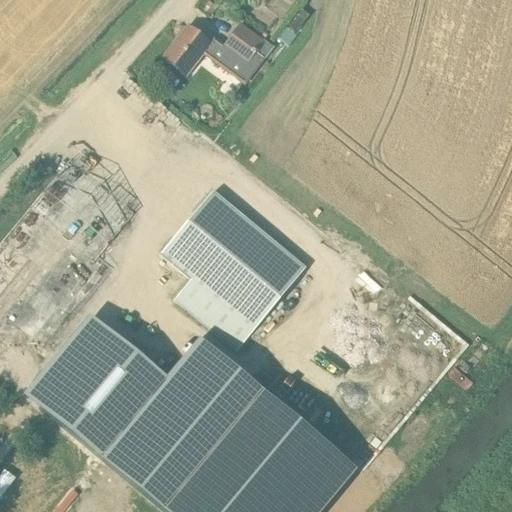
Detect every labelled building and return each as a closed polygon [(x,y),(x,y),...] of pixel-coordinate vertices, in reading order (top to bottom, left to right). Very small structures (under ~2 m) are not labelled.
[(185,78),(203,55),(243,87),(264,58),(256,52),(262,42),(256,38),(240,26),(223,49),(213,42),(210,46),(186,28),(162,60),(185,78)] [(283,29),(275,39),(287,48),(295,38),(283,29)] [(68,162),(55,178),(0,244),(0,358),(9,347),(51,340),(107,270),(96,261),(133,214),(68,162)] [(211,194),(160,255),(191,281),(181,293),(175,300),(237,352),(304,271),(212,194),(211,194)] [(122,319),(37,421),(149,511),(317,511),(439,363),(315,266),(212,391),(122,319)]
